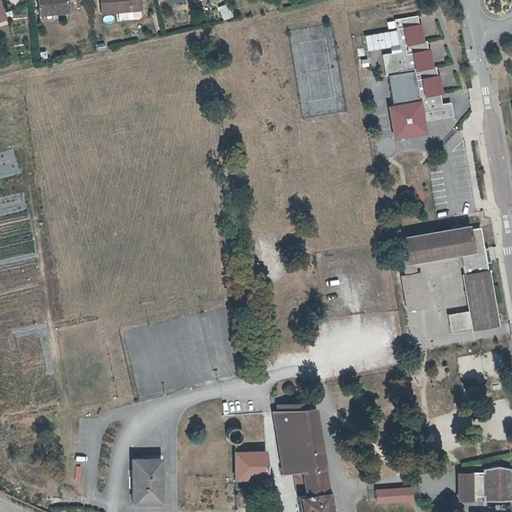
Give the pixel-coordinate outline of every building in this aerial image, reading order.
[(4,0),(0,0),(0,19),(10,17),(4,0)] [(43,0),(44,14),(72,12),(70,0),(43,0)] [(105,0),(106,12),(121,12),(122,20),(136,19),(136,10),(146,10),(144,0),(105,0)] [(223,20),(233,18),(230,4),(220,6),(223,20)] [(417,27),(415,19),(395,22),(401,55),(384,57),(387,77),(391,76),(395,110),(422,105),(424,115),(426,123),(457,118),(454,104),(447,105),(441,106),(440,94),(445,93),(452,92),(449,73),(440,75),(436,76),(434,65),(432,51),(427,52),(426,43),(423,26),(421,27),(417,27)] [(393,28),(361,34),(364,51),(396,45),(393,28)] [(366,58),(356,59),(358,67),(367,65),(366,58)] [(397,141),(427,135),(426,123),(424,115),(422,105),(395,110),(392,110),(397,141)] [(457,255),(458,266),(466,311),(469,330),(500,325),(480,228),(471,230),(469,225),(402,237),(406,261),(406,263),(411,262),(453,255),(457,255)] [(412,266),(454,260),(455,267),(458,266),(457,255),(453,255),(411,262),(406,263),(406,261),(403,262),(404,273),(400,275),(406,310),(423,308),(418,274),(413,274),(412,266)] [(446,314),(449,334),(469,330),(466,311),(446,314)] [(274,409),(272,409),(274,425),(294,423),(301,470),(292,472),(297,495),(299,511),(331,511),(328,488),(327,488),(314,406),(305,407),(281,408),(274,409)] [(294,423),(274,425),(280,465),(291,464),(292,472),(301,470),(294,423)] [(233,457),(234,479),(265,478),(264,451),(233,453),(233,457)] [(132,503),(160,502),(159,463),(131,464),(132,503)] [(279,466),(280,474),(292,472),(291,464),(280,465),(279,466)] [(511,511),(511,470),(500,467),(498,467),(496,467),(484,470),(484,473),(472,474),(472,492),(470,492),(469,493),(468,495),(468,497),(468,499),(469,500),(471,501),(473,501),(475,501),(476,499),(477,497),(477,495),(484,495),(484,500),(511,500),(511,511)] [(472,492),(472,474),(461,474),(461,495),(468,495),(469,493),(470,492),(472,492)]
